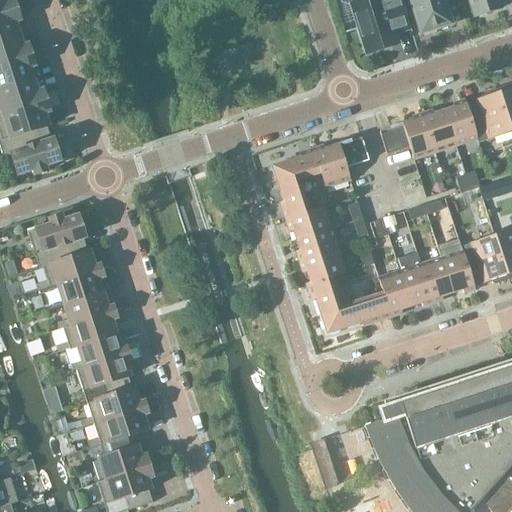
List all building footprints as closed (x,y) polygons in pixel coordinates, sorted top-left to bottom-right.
[(0,0),(0,16),(17,11),(15,4),(10,6),(7,0),(0,0)] [(389,0),(382,3),(381,0),(374,0),(352,7),(367,53),(395,44),(389,25),(403,21),(395,0),(389,0)] [(420,39),(432,35),(431,32),(447,27),(440,6),(452,3),(450,0),(404,0),(416,37),(419,36),(420,39)] [(467,0),(474,19),(501,10),(498,0),(467,0)] [(0,42),(19,36),(14,20),(19,18),(17,11),(0,16),(0,42)] [(0,67),(32,57),(29,50),(24,52),(19,36),(0,42),(0,67)] [(41,46),(29,50),(32,57),(43,53),(41,46)] [(43,53),(32,57),(34,64),(45,60),(43,53)] [(0,92),(34,81),(29,66),(34,64),(32,57),(0,67),(0,92)] [(0,117),(46,103),(44,96),(39,97),(34,81),(0,92),(0,117)] [(511,90),(511,87),(497,91),(511,134),(511,133),(511,90)] [(488,141),(511,134),(497,91),(484,95),(486,99),(477,102),(478,106),(467,110),(464,102),(463,102),(476,141),(477,141),(474,133),(484,130),(488,141)] [(56,92),(44,96),(46,103),(58,99),(56,92)] [(58,99),(46,103),(49,110),(60,106),(58,99)] [(455,148),(476,141),(463,102),(453,105),(454,109),(444,113),(455,148)] [(0,143),(49,127),(44,111),(49,110),(46,103),(0,117),(0,143)] [(455,148),(444,113),(434,116),(432,112),(422,116),(435,154),(455,148)] [(398,152),(409,149),(413,161),(435,154),(422,116),(412,119),(413,122),(391,130),(398,152)] [(49,127),(0,143),(0,150),(3,159),(10,157),(17,177),(32,173),(33,178),(47,173),(46,168),(65,162),(61,149),(56,151),(53,141),(51,142),(47,129),(49,128),(49,127)] [(387,156),(398,152),(391,130),(379,134),(387,156)] [(350,182),(346,170),(368,162),(361,139),(325,151),(323,148),(313,151),(322,178),(321,179),(325,190),(350,182)] [(306,184),(321,179),(322,178),(313,151),(299,155),(300,159),(272,169),(283,204),(303,197),(298,182),(305,180),(306,184)] [(465,179),(470,192),(479,189),(475,176),(465,179)] [(461,195),(470,192),(465,179),(456,182),(461,195)] [(479,189),(483,203),(498,198),(494,184),(479,189)] [(445,186),(431,191),(434,197),(447,193),(445,186)] [(309,215),(309,214),(303,197),(283,204),(280,205),(285,223),(309,215)] [(423,207),(426,217),(440,212),(437,203),(423,207)] [(353,224),(362,220),(358,207),(348,210),(353,224)] [(413,221),(426,217),(423,207),(410,211),(413,221)] [(296,242),(331,230),(324,209),(309,214),(309,215),(285,223),(289,233),(292,232),(296,242)] [(39,270),(90,254),(89,253),(87,254),(83,241),(85,240),(82,230),(87,228),(83,216),(78,218),(64,222),(62,217),(48,222),(49,227),(27,234),(39,270)] [(382,221),(386,234),(396,231),(392,217),(382,221)] [(362,220),(353,224),(357,237),(366,234),(362,220)] [(378,237),(386,234),(382,221),(373,223),(378,237)] [(299,264),(338,251),(331,230),(296,242),(299,253),(295,254),(299,264)] [(511,231),(494,238),(508,281),(511,279),(511,231)] [(495,285),(508,281),(494,238),(470,245),(474,257),(469,258),(464,260),(462,254),(462,253),(461,252),(461,253),(473,292),(474,292),(473,288),(494,281),(495,285)] [(470,245),(459,249),(461,253),(461,252),(462,253),(462,254),(464,260),(469,258),(474,257),(470,245)] [(334,278),(345,275),(338,251),(299,264),(302,274),(306,273),(310,285),(306,286),(306,287),(334,278)] [(364,269),(374,266),(369,252),(360,255),(364,269)] [(463,295),(473,292),(461,253),(440,259),(452,295),(462,292),(463,295)] [(49,290),(101,273),(99,266),(94,268),(90,254),(39,270),(39,271),(43,270),(47,283),(36,286),(38,293),(49,289),(49,290)] [(452,295),(440,259),(420,266),(416,254),(416,255),(433,306),(443,302),(441,298),(452,295)] [(422,309),(433,306),(416,255),(395,261),(411,308),(421,305),(422,309)] [(400,312),(411,308),(395,261),(395,262),(399,273),(378,280),(383,295),(384,295),(391,319),(402,315),(400,312)] [(12,262),(4,265),(8,278),(17,275),(12,262)] [(64,308),(103,295),(99,282),(104,280),(101,273),(49,290),(50,291),(57,288),(61,301),(50,304),(52,311),(63,307),(64,308)] [(339,294),(334,278),(306,287),(311,301),(315,300),(320,315),(340,309),(335,295),(339,294)] [(63,331),(115,314),(112,307),(107,309),(103,295),(64,308),(68,321),(57,325),(59,331),(62,330),(63,331)] [(362,328),(391,319),(384,295),(383,295),(340,309),(320,315),(326,336),(361,325),(362,328)] [(69,352),(116,336),(112,323),(117,321),(115,314),(63,331),(67,344),(56,348),(58,354),(69,351),(69,352)] [(76,372),(128,355),(126,348),(121,350),(116,336),(69,352),(70,352),(77,350),(81,362),(70,366),(72,372),(76,371),(76,372)] [(76,372),(87,405),(131,390),(127,379),(130,378),(125,364),(131,362),(128,355),(77,372),(76,372)] [(511,366),(511,367),(511,368),(511,387),(508,388),(506,384),(502,382),(498,381),(493,381),(382,420),(384,426),(363,429),(369,445),(375,460),(383,474),(394,493),(403,506),(407,511),(471,511),(483,500),(496,511),(511,511),(511,366)] [(93,426),(146,409),(143,402),(138,404),(134,390),(131,390),(87,405),(91,419),(80,423),(82,429),(93,425),(93,426)] [(154,399),(143,402),(146,409),(156,406),(154,399)] [(62,413),(58,401),(47,404),(51,416),(62,413)] [(156,406),(146,409),(148,416),(159,413),(156,406)] [(130,437),(131,438),(148,433),(143,418),(148,416),(146,409),(93,426),(98,439),(87,443),(89,449),(100,446),(100,448),(105,446),(105,445),(130,437)] [(134,449),(131,438),(130,437),(105,445),(105,446),(109,457),(97,461),(104,482),(97,484),(97,485),(149,468),(145,457),(140,458),(137,448),(134,449)] [(324,441),(311,445),(312,446),(318,467),(331,463),(324,441)] [(31,461),(17,466),(20,475),(34,471),(31,461)] [(149,468),(97,485),(104,506),(123,500),(126,511),(129,511),(152,505),(148,492),(151,491),(148,481),(153,480),(149,468)]
